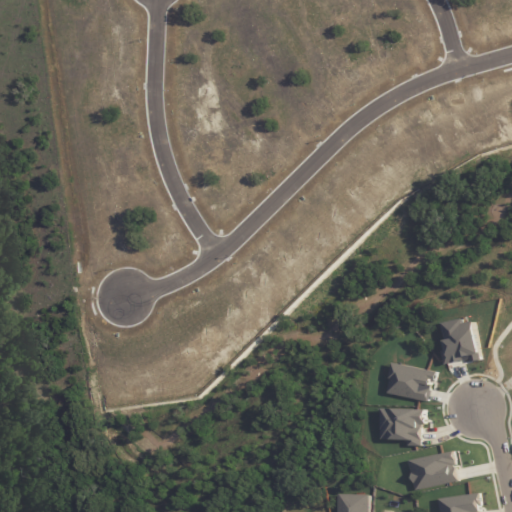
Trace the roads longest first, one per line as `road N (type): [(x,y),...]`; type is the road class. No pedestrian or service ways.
road 1 (residential): [(511,43),(420,70),(377,96),(211,252),(134,291)]
road 2 (residential): [(223,242),(181,179),(162,127),(158,0)]
